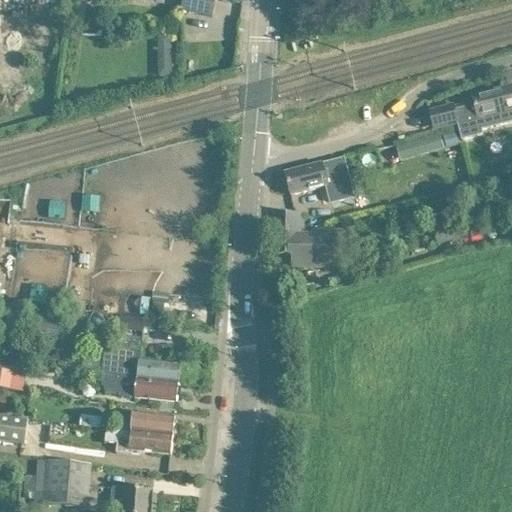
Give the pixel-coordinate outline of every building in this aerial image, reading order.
[(184,0),(182,12),(212,18),(216,0),(184,0)] [(453,107),(429,113),(430,115),(434,132),(453,127),(458,126),(462,143),(484,138),(482,133),(511,125),(511,88),(472,99),(473,104),(454,108),(453,107)] [(455,134),(446,137),(449,150),(459,147),(455,134)] [(343,160),(285,175),(290,197),(310,193),(327,188),(331,204),(353,199),(343,160)] [(472,194),(476,211),(489,208),(484,190),(472,194)] [(276,215),(276,235),(303,236),(304,215),(276,215)] [(313,236),(303,236),(276,235),(275,256),(299,256),(299,270),(343,270),(343,231),(313,230),(313,236)] [(23,314),(19,341),(68,348),(72,321),(23,314)] [(83,358),(81,374),(103,376),(115,378),(179,386),(181,368),(161,365),(139,363),(140,359),(140,353),(139,353),(140,340),(123,338),(122,351),(105,349),(104,360),(100,360),(83,358)] [(14,373),(0,370),(0,389),(22,392),(23,382),(12,381),(14,373)] [(103,376),(102,388),(106,394),(120,396),(119,399),(157,403),(177,405),(179,386),(115,378),(103,376)] [(0,414),(0,441),(25,445),(28,418),(0,414)] [(175,421),(133,416),(132,426),(123,425),(122,432),(173,438),(175,421)] [(171,457),(173,438),(122,432),(122,433),(107,432),(106,444),(117,446),(116,454),(143,457),(143,454),(171,457)] [(35,506),(89,509),(92,465),(38,462),(38,477),(26,477),(24,500),(36,501),(35,506)] [(112,511),(150,511),(151,492),(114,490),(112,511)]
